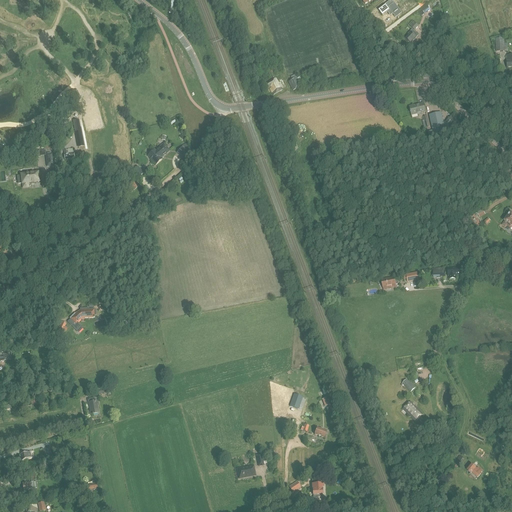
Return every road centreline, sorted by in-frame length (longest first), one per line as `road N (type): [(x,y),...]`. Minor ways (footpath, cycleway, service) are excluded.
road 1 (track): [(0,328),(199,151)]
road 2 (primary): [(427,81),(223,107)]
road 3 (track): [(82,104),(99,209),(133,209)]
road 4 (primary): [(223,107),(211,100),(176,31),(139,0)]
